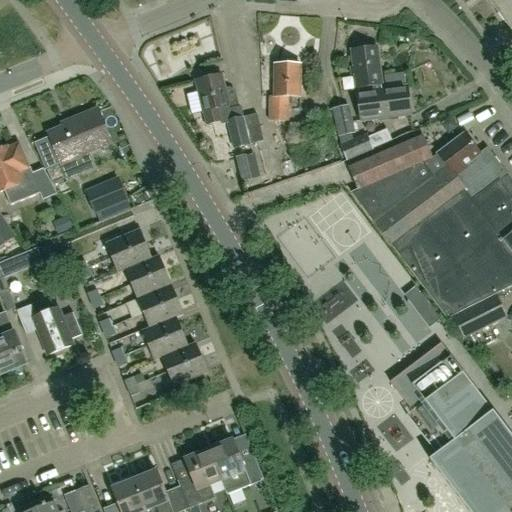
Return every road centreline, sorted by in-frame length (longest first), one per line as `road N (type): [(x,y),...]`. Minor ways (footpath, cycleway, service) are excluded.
road 1 (tertiary): [(359,511),(281,338),(101,43)]
road 2 (residential): [(122,441),(103,389),(88,383),(0,415)]
road 3 (residential): [(511,97),(422,0)]
road 4 (residential): [(0,490),(122,441)]
road 5 (residential): [(122,441),(242,394)]
